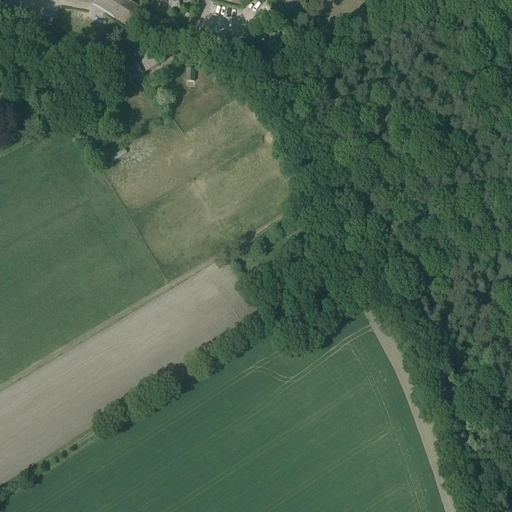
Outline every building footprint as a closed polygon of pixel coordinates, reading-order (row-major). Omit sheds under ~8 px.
[(137,9),(131,5),(128,0),(67,0),(67,1),(90,5),(126,27),(137,9)] [(299,0),(279,0),(288,14),(292,12),(295,15),(302,11),(300,7),(303,5),(299,0)] [(266,47),(270,48),(275,49),(276,43),(278,35),(268,33),(266,47)] [(148,51),(120,69),(128,82),(144,73),(157,65),(148,51)] [(187,69),(186,82),(194,83),(195,70),(187,69)] [(55,89),(44,98),(52,108),(63,100),(55,89)] [(98,150),(97,154),(101,156),(105,155),(105,151),(102,148),(98,150)] [(300,237),(304,233),(300,230),(296,227),(289,236),(288,236),(287,237),(288,237),(287,238),(299,248),(305,241),(300,237)]
